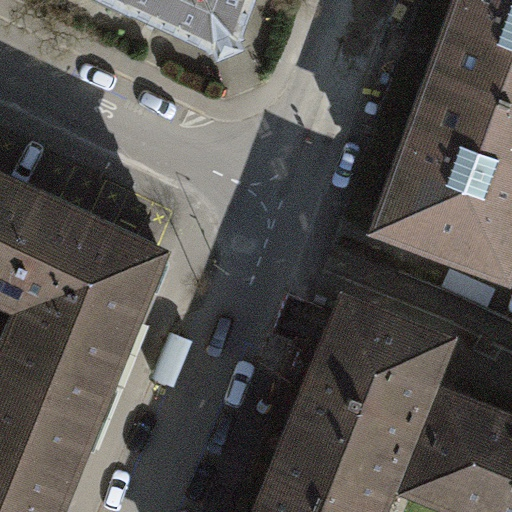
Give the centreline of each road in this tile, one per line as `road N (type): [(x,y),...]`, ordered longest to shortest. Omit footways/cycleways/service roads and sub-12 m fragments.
road 1 (tertiary): [(153,511),(283,200)]
road 2 (residential): [(0,64),(283,200)]
road 3 (tertiary): [(283,200),(358,0)]
